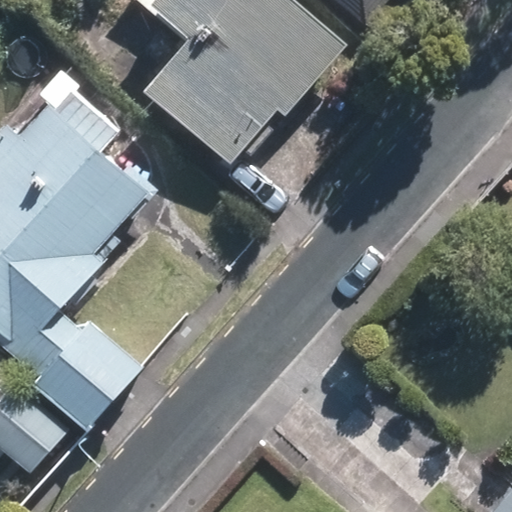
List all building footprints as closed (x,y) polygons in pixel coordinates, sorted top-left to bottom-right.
[(251,160),(369,33),(332,0),(154,0),(194,36),(159,74),(251,160)] [(361,0),(384,20),(402,0),(361,0)] [(3,331),(102,424),(162,361),(87,289),(136,238),(126,229),(175,178),(131,137),(142,125),(79,65),(0,147),(0,304),(15,318),(3,331)] [(0,429),(45,470),(88,423),(0,343),(0,429)] [(511,511),(511,500),(501,511),(511,511)]
